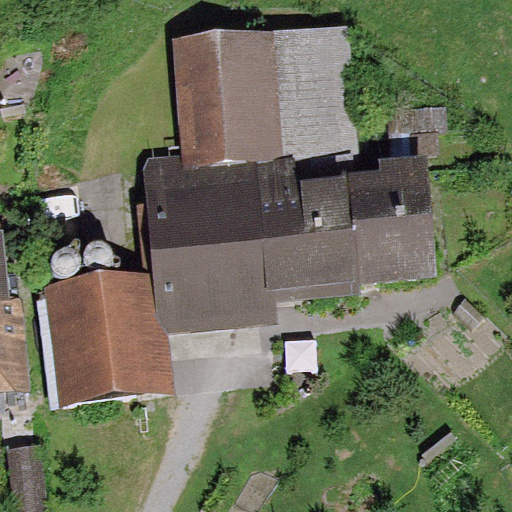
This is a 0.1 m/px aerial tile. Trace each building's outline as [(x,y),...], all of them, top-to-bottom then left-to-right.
[(349,30),(278,35),(289,161),(315,158),(317,181),(362,177),(349,30)] [(281,311),(367,303),(366,295),(443,289),(431,160),(377,165),(378,176),(362,177),(317,181),(315,158),(289,161),(278,35),(174,44),(183,148),(155,150),(146,173),(154,280),(157,322),(170,340),(283,330),(281,311)] [(0,235),(0,396),(30,394),(24,302),(10,303),(6,235),(0,235)] [(45,293),(59,413),(177,398),(170,340),(157,322),(154,280),(45,293)] [(10,452),(15,511),(47,511),(42,449),(10,452)]
